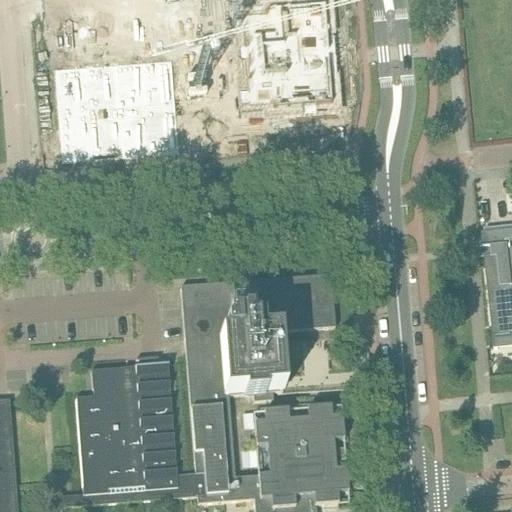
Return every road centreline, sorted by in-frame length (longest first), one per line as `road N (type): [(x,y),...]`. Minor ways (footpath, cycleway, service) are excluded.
road 1 (residential): [(26,244),(387,216)]
road 2 (residential): [(414,495),(387,216)]
road 3 (residential): [(21,189),(6,0)]
road 4 (residential): [(386,183),(407,99),(398,0)]
road 5 (residential): [(374,0),(386,183)]
